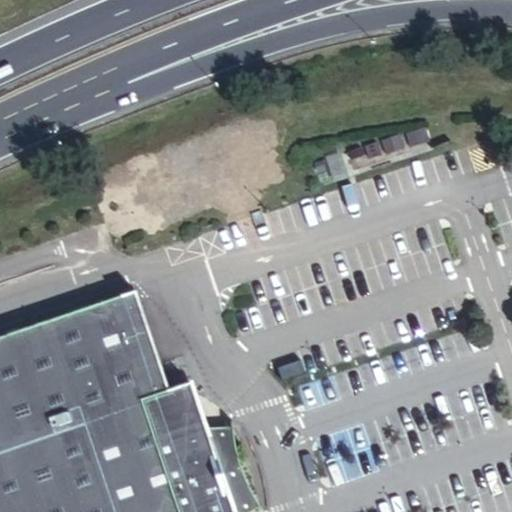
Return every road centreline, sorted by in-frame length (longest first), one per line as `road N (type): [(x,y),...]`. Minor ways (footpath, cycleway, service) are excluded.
road 1 (trunk): [(119,72),(404,20),(511,16)]
road 2 (trunk): [(119,72),(316,0)]
road 3 (trunk): [(139,0),(0,62)]
road 4 (trunk): [(0,127),(119,72)]
